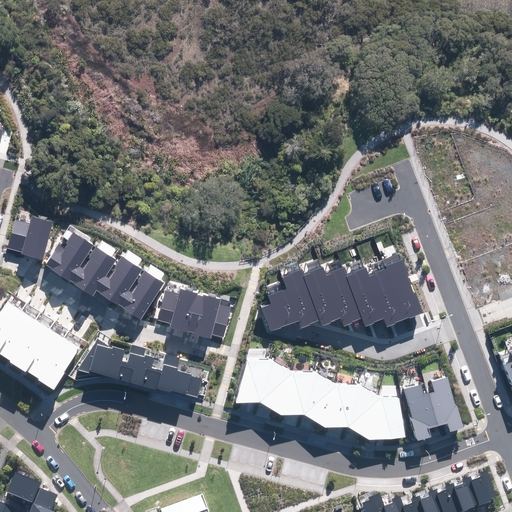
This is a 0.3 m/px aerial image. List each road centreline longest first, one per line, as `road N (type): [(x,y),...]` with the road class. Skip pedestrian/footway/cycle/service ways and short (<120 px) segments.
road 1 (residential): [(38,434),(72,407),(99,400),(357,465),(416,464),(502,434)]
road 2 (residential): [(0,260),(97,314),(198,345)]
road 3 (residential): [(403,169),(458,321)]
road 4 (residential): [(458,321),(385,346),(307,329)]
road 5 (residential): [(458,321),(502,434)]
